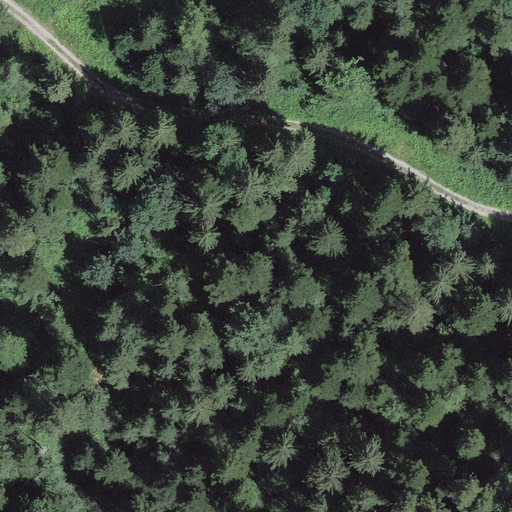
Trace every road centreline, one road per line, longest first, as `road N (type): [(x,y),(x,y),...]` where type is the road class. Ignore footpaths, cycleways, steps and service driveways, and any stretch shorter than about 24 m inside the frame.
road 1 (track): [(511,208),(462,205),(410,162),(342,134),(99,95),(24,0)]
road 2 (track): [(207,511),(191,486),(369,336),(410,162)]
